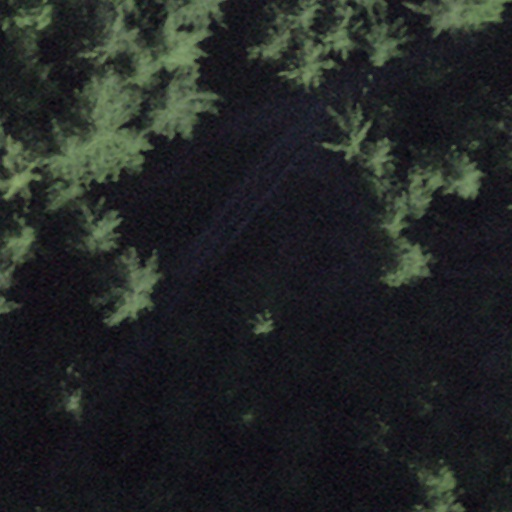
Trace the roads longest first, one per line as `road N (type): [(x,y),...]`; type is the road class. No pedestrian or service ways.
road 1 (track): [(278,109),(108,377),(0,473)]
road 2 (track): [(278,109),(144,160),(21,294),(0,304)]
road 3 (track): [(511,12),(278,109)]
